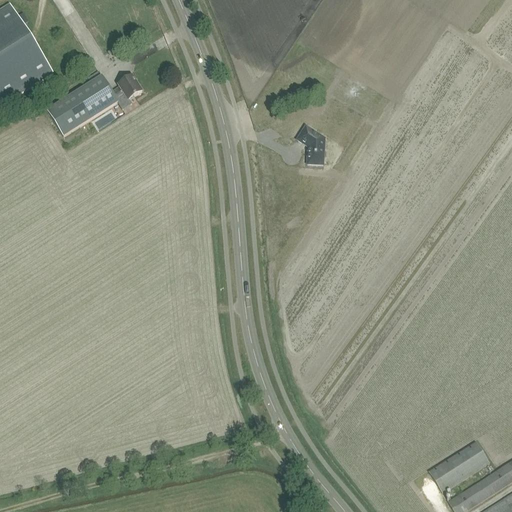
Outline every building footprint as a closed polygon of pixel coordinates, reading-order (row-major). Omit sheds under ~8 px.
[(325,82),(368,8),(352,0),(337,0),(299,67),(325,82)] [(9,4),(0,9),(0,108),(54,74),(9,4)] [(341,94),(367,108),(408,34),(382,20),(341,94)] [(93,83),(47,112),(64,139),(118,104),(123,112),(132,106),(129,101),(134,98),(135,98),(142,93),(132,78),(126,82),(124,79),(117,84),(121,89),(113,94),(102,77),(93,83)] [(306,128),(297,141),(308,149),(307,166),(324,167),(325,140),(306,128)] [(429,474),(433,480),(442,496),(490,466),(476,444),(429,474)] [(511,462),(509,465),(448,504),(453,511),(467,511),(511,483),(511,462)] [(511,511),(511,495),(485,511),(511,511)]
